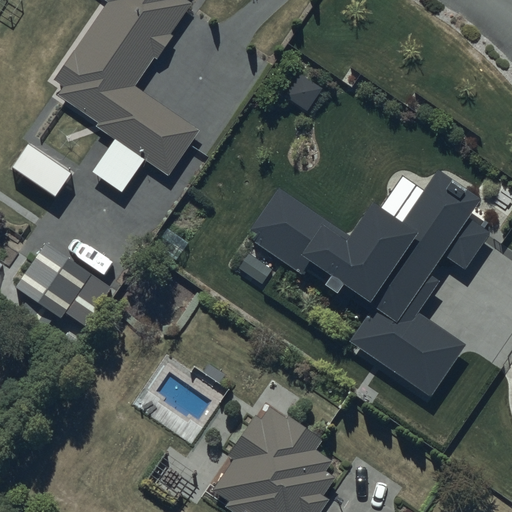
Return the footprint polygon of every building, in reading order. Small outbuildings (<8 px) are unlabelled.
[(203,127),(138,80),(148,66),(151,69),(193,11),(184,5),(187,0),(106,0),(113,4),(56,82),(66,90),(63,93),(101,121),(97,127),(166,178),(203,127)] [(30,150),(15,173),(54,198),(68,175),(30,150)] [(438,176),(426,195),(402,180),(383,211),(373,205),(352,238),(279,191),(251,236),(373,313),(354,342),(435,393),(465,345),(413,312),(448,256),(464,266),(494,220),(481,212),(485,206),(438,176)] [(94,272),(48,239),(15,287),(62,319),(94,272)] [(177,423),(183,415),(194,424),(212,398),(168,366),(144,399),(177,423)] [(318,511),(333,491),(328,488),(343,465),(318,449),(326,436),(293,414),(291,418),(271,405),(265,414),(259,410),(234,448),(236,450),(213,486),(229,497),(226,502),(240,511),(318,511)]
